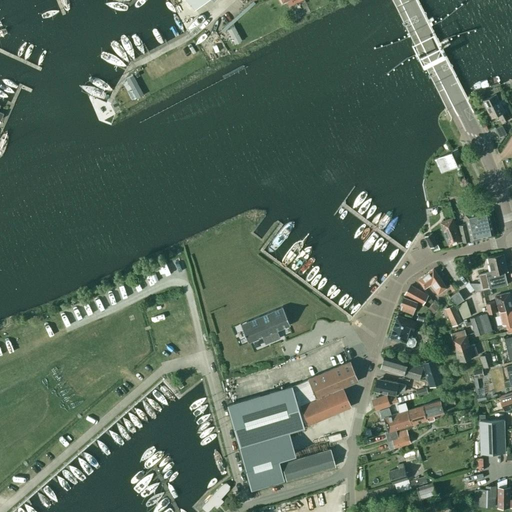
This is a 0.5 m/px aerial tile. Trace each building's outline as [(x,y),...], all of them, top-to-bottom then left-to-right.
[(238,0),(244,9),(258,0),(238,0)] [(431,21),(407,33),(408,37),(433,24),(431,21)] [(214,42),(220,40),(216,32),(211,34),(214,42)] [(230,48),(243,42),(240,37),(227,42),(230,48)] [(447,38),(415,55),(418,60),(450,44),(447,38)] [(501,121),(509,117),(506,109),(504,110),(496,94),(483,100),(491,117),(498,114),(501,121)] [(506,133),(501,124),(497,126),(502,135),(506,133)] [(446,155),(440,157),(445,170),(451,167),(457,165),(458,165),(452,151),(451,151),(451,152),(446,154),(446,155)] [(471,241),(494,235),(489,209),(465,214),(471,241)] [(449,245),(461,240),(452,218),(440,223),(449,245)] [(463,242),(469,241),(465,223),(459,225),(463,242)] [(431,247),(437,244),(431,233),(425,236),(430,247),(431,247)] [(504,271),(507,271),(503,254),(488,257),(491,274),(487,275),(490,288),(507,284),(504,271)] [(418,278),(425,288),(431,283),(437,293),(446,288),(434,268),(418,278)] [(423,303),(428,295),(411,284),(405,293),(418,302),(419,301),(423,303)] [(456,304),(463,299),(458,291),(451,296),(456,304)] [(495,296),(499,311),(499,310),(511,307),(511,303),(509,293),(495,296)] [(412,313),(417,301),(404,296),(400,303),(402,304),(400,309),(412,313)] [(488,314),(496,312),(494,301),(485,303),(488,314)] [(436,306),(433,302),(428,307),(431,311),(437,306),(436,306)] [(454,305),(447,309),(454,324),(462,321),(454,305)] [(282,306),(246,322),(247,322),(254,339),(253,339),(262,336),(264,343),(264,344),(275,340),(272,332),(276,330),(289,325),(289,324),(288,324),(281,307),(282,307),(282,306)] [(499,311),(502,324),(507,323),(509,332),(511,331),(511,307),(499,310),(499,311)] [(476,334),(492,329),(487,313),(470,318),(476,334)] [(416,321),(408,319),(397,315),(390,337),(403,341),(406,342),(407,345),(411,346),(415,344),(416,340),(414,337),(411,336),(413,330),(413,331),(416,321)] [(248,342),(253,339),(254,339),(247,322),(246,322),(240,324),(248,342)] [(451,334),(456,350),(466,346),(465,343),(468,342),(466,334),(465,334),(464,330),(451,334)] [(337,340),(341,350),(356,345),(352,334),(337,340)] [(469,345),(468,342),(465,343),(466,346),(456,350),(459,360),(478,354),(474,343),(469,345)] [(493,364),(489,352),(479,355),(483,367),(493,364)] [(419,380),(423,368),(385,355),(381,368),(419,380)] [(442,382),(434,358),(422,362),(430,387),(442,382)] [(238,446),(288,432),(304,427),(303,425),(307,424),(349,407),(341,387),(357,381),(349,362),(307,379),(292,385),(226,404),(238,446)] [(484,375),(482,368),(473,370),(474,377),(484,375)] [(405,384),(399,383),(383,379),(382,382),(377,381),(375,389),(375,390),(396,395),(397,391),(403,392),(405,384)] [(427,392),(426,387),(416,389),(417,395),(427,392)] [(511,391),(500,396),(505,410),(506,410),(506,411),(511,408),(511,391)] [(387,395),(373,400),(376,409),(390,405),(387,395)] [(396,429),(412,425),(412,424),(408,410),(407,410),(405,400),(396,403),(399,413),(391,415),(389,408),(380,411),(382,418),(384,417),(388,432),(386,432),(388,441),(398,437),(397,432),(396,432),(396,429)] [(412,424),(412,425),(428,420),(427,417),(443,412),(440,400),(408,410),(412,424)] [(480,421),(481,448),(481,452),(505,452),(504,420),(480,421)] [(397,432),(398,437),(388,441),(390,448),(410,442),(406,429),(397,432)] [(294,454),(292,448),(288,433),(239,447),(251,488),(283,480),(277,458),(294,454)] [(422,459),(418,448),(414,449),(417,461),(422,459)] [(286,480),(334,466),(329,449),(281,463),(286,480)] [(41,453),(37,456),(42,464),(47,461),(41,453)] [(393,483),(408,478),(403,462),(397,464),(398,468),(389,471),(393,483)] [(416,466),(409,467),(410,475),(417,474),(416,466)] [(411,487),(427,481),(425,476),(409,481),(411,487)] [(226,482),(222,483),(217,488),(212,494),(207,500),(202,505),(207,511),(213,505),(216,508),(223,500),(220,498),(228,489),(229,485),(226,482)] [(421,498),(436,494),(432,482),(417,487),(419,493),(412,495),(414,500),(409,501),(412,511),(424,507),(421,498)] [(495,485),(486,485),(486,488),(478,488),(478,505),(495,505),(495,485)] [(510,486),(497,486),(497,506),(510,507),(510,486)] [(440,511),(452,508),(449,499),(430,506),(432,511),(436,510),(436,511),(440,511)]
